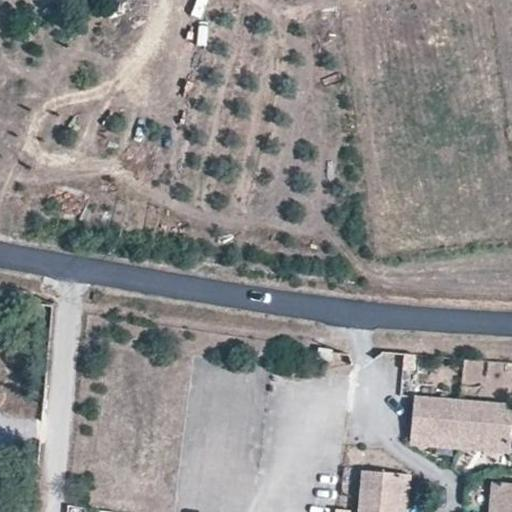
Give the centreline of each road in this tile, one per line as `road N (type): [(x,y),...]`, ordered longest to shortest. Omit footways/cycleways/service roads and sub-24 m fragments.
road 1 (tertiary): [(72,269),(388,318),(511,323)]
road 2 (unclassified): [(72,269),(53,511)]
